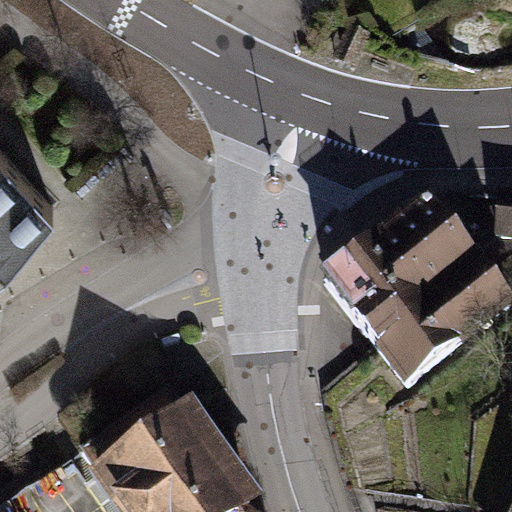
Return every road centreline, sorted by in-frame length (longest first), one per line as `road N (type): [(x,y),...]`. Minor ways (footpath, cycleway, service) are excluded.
road 1 (residential): [(311,100),(259,245),(270,423),(297,511)]
road 2 (tertiary): [(311,100),(117,0)]
road 3 (tertiary): [(511,132),(415,133),(311,100)]
